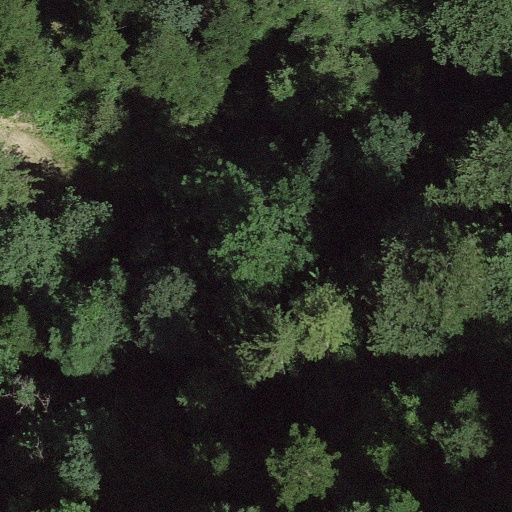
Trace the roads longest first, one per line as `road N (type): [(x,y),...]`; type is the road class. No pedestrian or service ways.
road 1 (track): [(0,458),(126,411),(213,360),(511,134)]
road 2 (track): [(0,221),(34,212),(49,187),(40,158),(0,139)]
